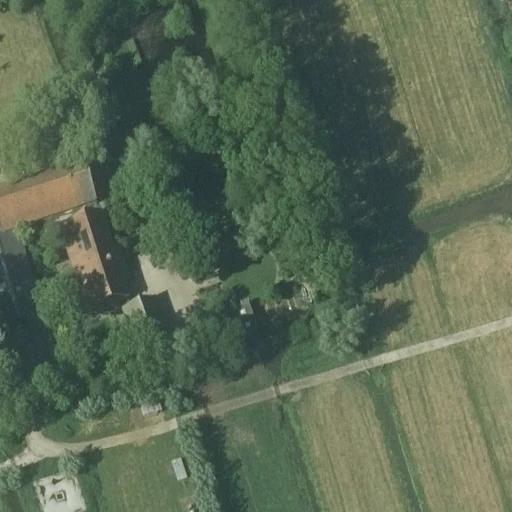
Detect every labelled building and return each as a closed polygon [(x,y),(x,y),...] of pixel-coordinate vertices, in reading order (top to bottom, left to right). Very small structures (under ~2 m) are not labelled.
[(83,166),(0,191),(0,234),(0,235),(18,230),(95,205),(83,166)] [(122,284),(127,282),(122,265),(117,266),(100,216),(59,230),(86,315),(127,302),(122,284)] [(18,230),(0,235),(0,328),(42,317),(18,230)] [(155,300),(121,312),(140,366),(174,354),(155,300)] [(247,308),(231,313),(241,342),(257,336),(247,308)]
